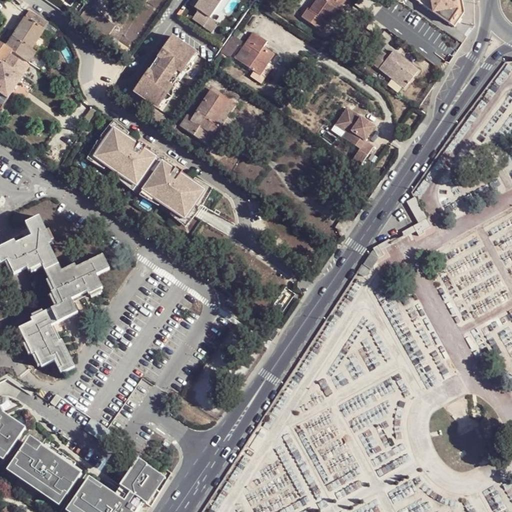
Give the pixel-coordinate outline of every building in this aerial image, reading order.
[(189,23),(200,31),(206,22),(221,0),(199,0),(191,12),(195,15),(189,23)] [(345,0),(318,0),(310,11),(324,21),(336,7),(340,10),(345,0)] [(418,2),(454,27),(464,12),(461,0),(418,0),(419,1),(418,2)] [(31,7),(25,16),(45,30),(52,20),(31,7)] [(81,9),(74,19),(89,30),(96,19),(81,9)] [(45,30),(25,16),(5,46),(0,43),(0,92),(9,98),(29,68),(27,66),(37,52),(32,49),(45,30)] [(206,22),(200,31),(208,37),(215,28),(206,22)] [(268,40),(255,31),(246,42),(252,47),(244,59),(262,71),(268,62),(276,51),(265,45),(268,40)] [(242,39),(235,34),(223,52),(229,57),(242,39)] [(184,59),(190,63),(196,53),(173,36),(167,44),(161,52),(146,74),(141,81),(133,93),(157,109),(164,98),(158,94),(164,85),(170,90),(184,71),(178,67),(184,59)] [(161,52),(167,44),(161,41),(156,49),(161,52)] [(390,57),(384,52),(375,63),(406,89),(421,73),(394,51),(390,57)] [(184,71),(190,63),(184,59),(178,67),(184,71)] [(273,65),(268,62),(262,71),(256,67),(252,73),(263,80),(273,65)] [(141,81),(146,74),(141,70),(135,77),(141,81)] [(164,98),(170,90),(164,85),(158,94),(164,98)] [(214,124),(228,103),(213,92),(192,121),(195,124),(191,130),(211,142),(221,128),(214,124)] [(234,107),(228,103),(214,124),(221,128),(234,107)] [(354,160),(362,165),(375,147),(367,141),(376,127),(348,108),(339,122),(353,132),(347,140),(361,149),(354,160)] [(353,132),(339,122),(337,125),(347,133),(344,138),(347,140),(353,132)] [(94,158),(137,187),(157,159),(144,150),(147,147),(140,143),(138,146),(114,129),(94,158)] [(143,191),(186,220),(205,192),(181,175),(183,172),(177,168),(174,171),(163,163),(143,191)] [(417,198),(406,202),(417,226),(429,220),(417,198)] [(0,268),(10,264),(15,276),(29,271),(31,275),(46,268),(56,293),(53,294),(58,307),(30,318),(33,326),(20,332),(30,356),(37,353),(43,367),(56,361),(61,373),(76,367),(64,339),(61,340),(54,324),(78,314),(72,299),(89,293),(91,297),(105,292),(97,274),(109,269),(104,257),(80,267),(78,264),(61,271),(50,243),(53,241),(42,213),(28,219),(35,236),(18,243),(15,238),(0,244),(0,268)] [(417,226),(414,227),(419,237),(425,233),(424,232),(433,226),(429,220),(417,226)] [(380,246),(374,249),(379,259),(385,255),(380,246)] [(59,399),(55,396),(48,404),(53,407),(59,399)] [(8,461),(26,433),(10,423),(8,428),(2,424),(3,422),(0,420),(3,419),(0,413),(0,462),(2,464),(5,459),(8,461)] [(91,418),(84,429),(104,442),(111,432),(91,418)] [(10,423),(3,419),(0,420),(3,422),(2,424),(8,428),(10,423)] [(38,455),(26,448),(16,465),(19,467),(16,471),(64,501),(68,496),(70,498),(84,476),(75,470),(74,471),(49,455),(49,454),(42,449),(38,455)] [(149,465),(140,460),(123,488),(149,503),(150,504),(163,483),(161,482),(164,476),(148,466),(149,465)] [(64,501),(16,471),(12,477),(61,507),(64,501)] [(103,490),(90,482),(78,501),(80,502),(76,509),(81,511),(134,511),(137,508),(118,497),(105,488),(103,490)] [(123,488),(118,497),(137,508),(134,511),(143,511),(149,503),(123,488)]
